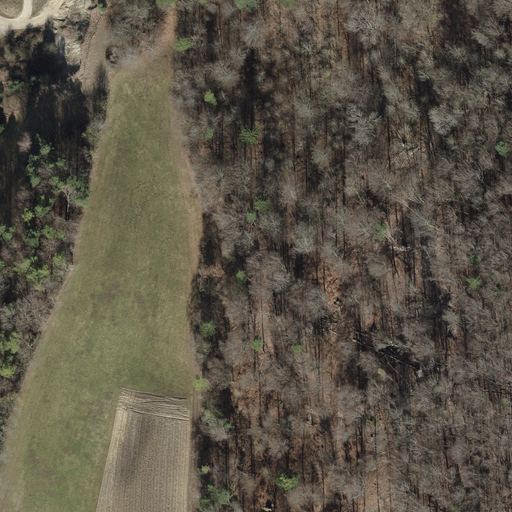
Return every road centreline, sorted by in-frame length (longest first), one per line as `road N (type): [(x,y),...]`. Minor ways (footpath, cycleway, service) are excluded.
road 1 (track): [(318,511),(340,430),(350,307)]
road 2 (track): [(189,511),(195,391)]
